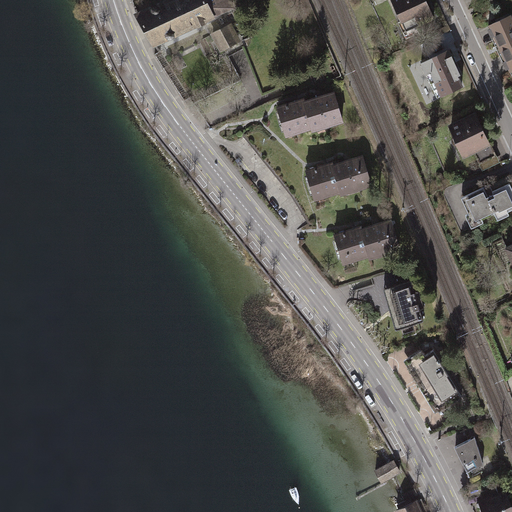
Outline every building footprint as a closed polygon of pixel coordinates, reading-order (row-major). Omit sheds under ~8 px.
[(232,0),(171,0),(139,15),(154,49),(238,11),(232,0)] [(431,20),(422,0),(386,0),(401,34),(431,20)] [(511,71),(511,18),(490,28),(508,73),(511,71)] [(232,26),(214,34),(222,52),(240,45),(232,26)] [(450,48),(418,62),(434,102),(467,88),(450,48)] [(338,93),(307,102),(315,129),(316,133),(347,124),(338,93)] [(307,100),(277,109),(285,138),(315,129),(307,102),(307,100)] [(473,113),(442,127),(459,162),(489,148),(473,113)] [(368,158),(336,167),(343,193),(344,196),(376,187),(368,158)] [(335,164),(306,172),(314,201),(343,193),(336,167),(335,164)] [(511,209),(511,189),(509,184),(484,196),(481,190),(460,200),(466,215),(462,216),(468,229),(482,222),(481,220),(492,215),(495,221),(508,215),(506,212),(511,209)] [(395,221),(364,230),(371,256),(372,261),(404,252),(395,221)] [(363,227),(333,235),(342,265),(371,256),(364,230),(363,227)] [(511,244),(502,249),(511,268),(511,267),(511,244)] [(416,282),(385,290),(397,330),(427,322),(416,282)] [(437,347),(410,362),(439,413),(466,397),(437,347)] [(472,435),(452,445),(465,470),(480,463),(472,435)] [(392,457),(371,469),(379,482),(399,471),(392,457)] [(511,511),(511,510),(504,488),(476,498),(480,511),(511,511)] [(422,511),(416,499),(393,509),(394,511),(422,511)]
